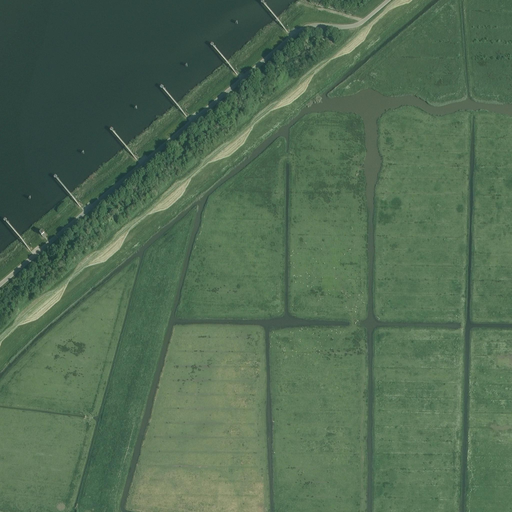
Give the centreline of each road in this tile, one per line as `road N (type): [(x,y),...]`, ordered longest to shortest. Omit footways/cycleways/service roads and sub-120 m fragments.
road 1 (unclassified): [(0,285),(291,37),(318,25),(358,24),(389,0)]
road 2 (track): [(358,24),(0,331)]
